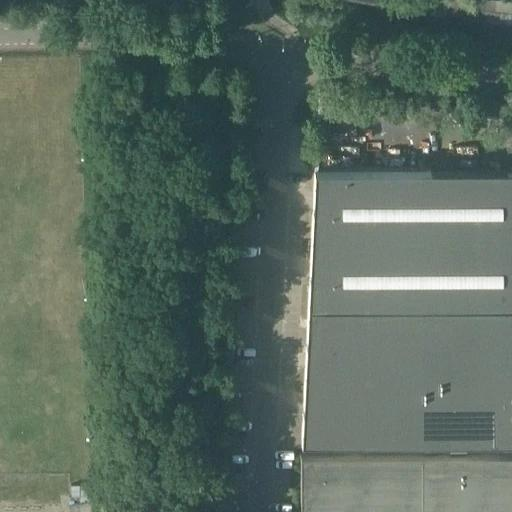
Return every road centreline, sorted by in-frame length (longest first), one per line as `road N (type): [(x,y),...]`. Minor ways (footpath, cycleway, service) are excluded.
road 1 (unclassified): [(262,511),(289,55)]
road 2 (unclassified): [(0,35),(130,33),(289,55)]
road 3 (unclassified): [(511,85),(289,55)]
